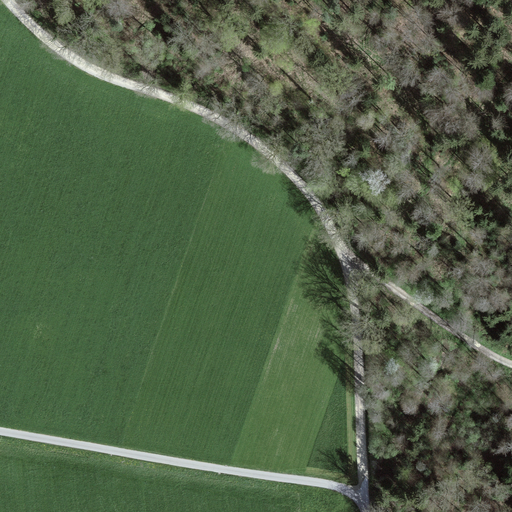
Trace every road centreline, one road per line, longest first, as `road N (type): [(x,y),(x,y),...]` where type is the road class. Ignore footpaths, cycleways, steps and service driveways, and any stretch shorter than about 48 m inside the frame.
road 1 (track): [(365,505),(351,289),(327,220),(303,187),(234,126),(68,56),(8,0)]
road 2 (unclassified): [(0,431),(328,484),(365,511)]
road 3 (track): [(339,248),(385,286),(511,362)]
